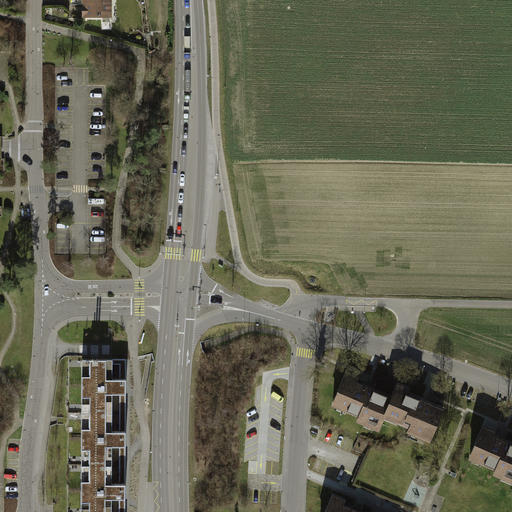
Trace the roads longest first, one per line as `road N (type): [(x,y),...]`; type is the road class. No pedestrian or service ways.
road 1 (primary): [(188,0),(192,167),(183,295)]
road 2 (primary): [(183,295),(172,511)]
road 3 (residential): [(43,298),(25,511)]
road 4 (residential): [(308,326),(511,389)]
road 5 (residential): [(308,326),(294,511)]
road 6 (residential): [(35,149),(43,298)]
road 7 (residential): [(35,0),(35,149)]
road 8 (residential): [(183,295),(43,298)]
road 9 (residential): [(308,326),(183,295)]
